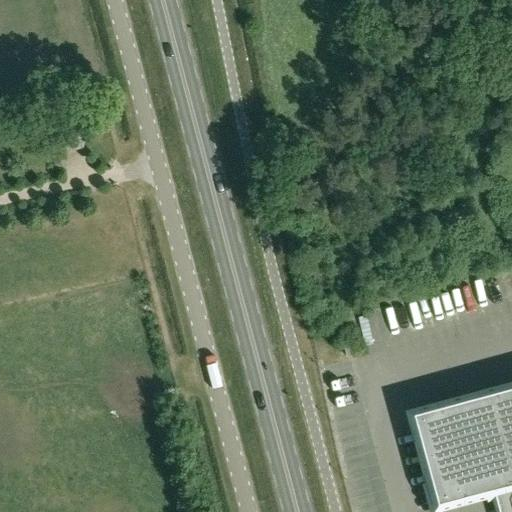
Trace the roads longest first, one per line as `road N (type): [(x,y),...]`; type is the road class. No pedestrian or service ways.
road 1 (primary): [(297,511),(161,0)]
road 2 (unclassified): [(114,0),(249,511)]
